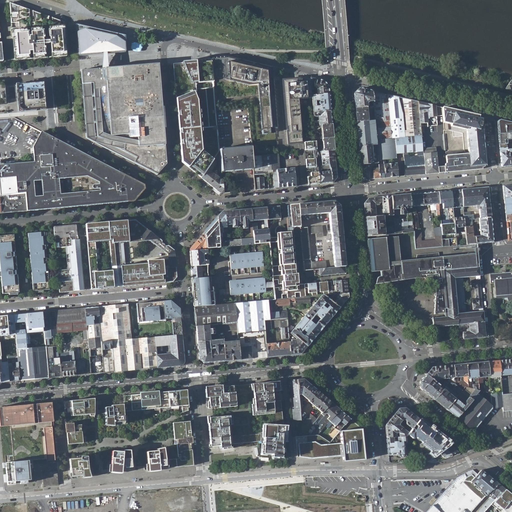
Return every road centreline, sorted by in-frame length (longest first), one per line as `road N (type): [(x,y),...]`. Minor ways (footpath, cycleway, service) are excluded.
road 1 (residential): [(175,188),(168,41),(339,78)]
road 2 (primary): [(1,498),(201,480)]
road 3 (primary): [(208,479),(377,469)]
road 4 (residential): [(195,205),(350,190)]
road 5 (residential): [(490,112),(339,78)]
road 6 (residential): [(350,190),(494,177)]
road 7 (primary): [(193,377),(57,389)]
road 8 (primary): [(328,358),(193,377)]
road 9 (secondary): [(363,324),(350,190)]
road 10 (secondary): [(392,385),(491,463)]
